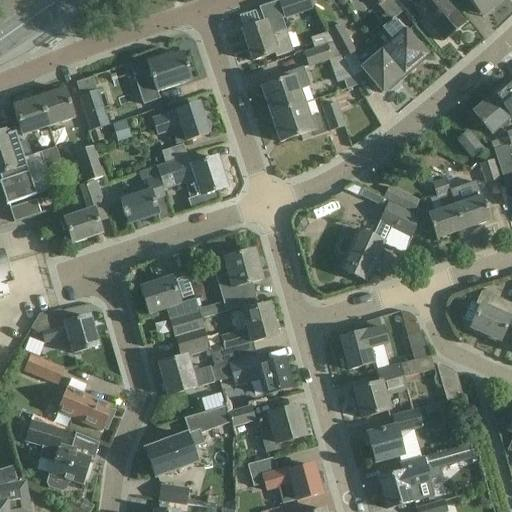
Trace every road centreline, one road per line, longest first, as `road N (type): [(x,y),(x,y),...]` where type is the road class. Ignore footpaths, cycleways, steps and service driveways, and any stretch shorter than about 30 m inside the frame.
road 1 (residential): [(267,204),(349,169),(511,36)]
road 2 (residential): [(108,511),(117,455),(141,390),(102,259)]
road 3 (residential): [(201,8),(0,82)]
road 4 (residential): [(267,204),(201,8)]
road 5 (residential): [(353,511),(301,325)]
road 6 (residential): [(102,259),(267,204)]
road 7 (residential): [(511,379),(445,348),(422,288)]
road 8 (residential): [(301,325),(422,288)]
road 9 (residential): [(301,325),(267,204)]
